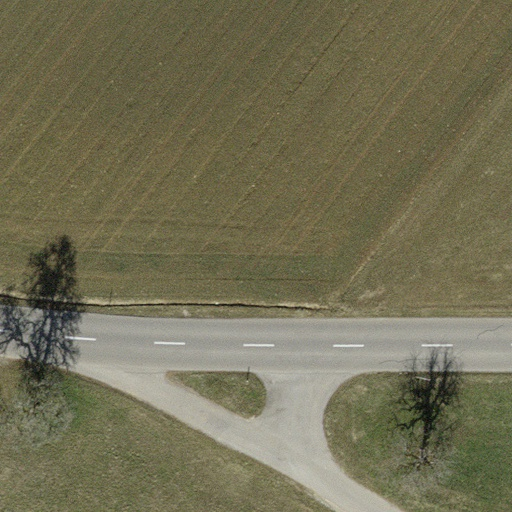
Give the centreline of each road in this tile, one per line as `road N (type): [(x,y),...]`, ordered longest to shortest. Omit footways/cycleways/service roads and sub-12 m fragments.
road 1 (tertiary): [(511,345),(211,345),(0,328)]
road 2 (track): [(380,511),(305,465),(26,332)]
road 3 (track): [(305,465),(305,387),(325,346)]
